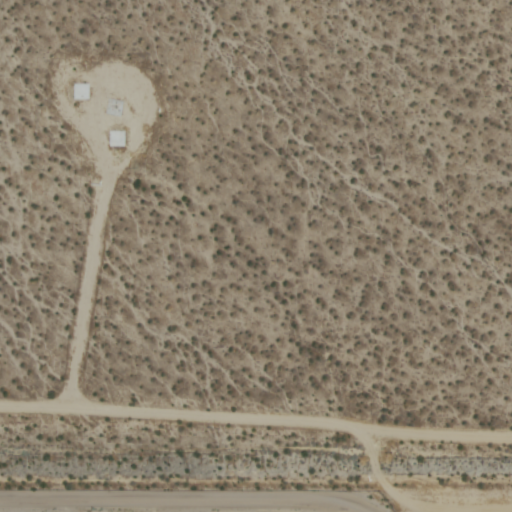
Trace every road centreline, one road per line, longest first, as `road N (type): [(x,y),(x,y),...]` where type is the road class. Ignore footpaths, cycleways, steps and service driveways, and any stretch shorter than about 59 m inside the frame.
road 1 (track): [(511,434),(0,403)]
road 2 (track): [(511,493),(424,492),(397,477),(375,426)]
